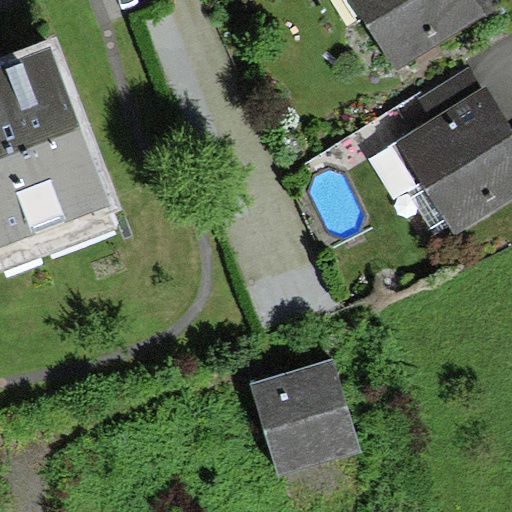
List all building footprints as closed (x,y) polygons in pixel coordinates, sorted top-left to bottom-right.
[(426,38),(471,10),(464,0),(368,0),(365,2),(399,55),(426,38)] [(497,0),(464,0),(471,10),(480,26),(505,11),(497,0)] [(0,265),(114,222),(50,44),(0,63),(0,265)] [(457,219),(511,184),(511,145),(509,141),(482,97),(421,135),(417,127),(376,153),(401,192),(430,174),(457,219)] [(251,382),(278,471),(358,447),(331,358),(251,382)]
